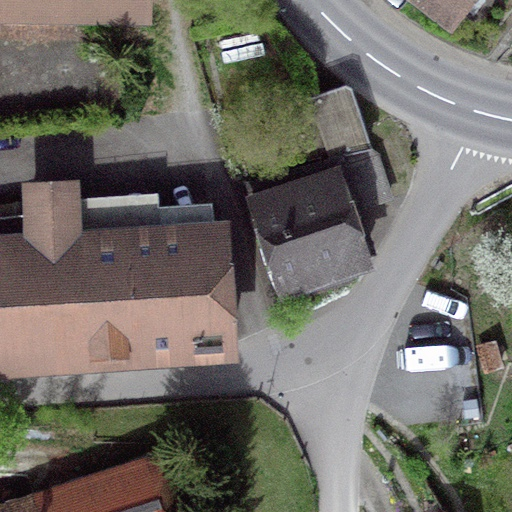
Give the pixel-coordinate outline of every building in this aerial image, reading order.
[(69,0),(70,20),(131,20),(131,0),(0,0),(0,20),(52,22),(52,0),(69,0)] [(429,0),(446,12),(454,0),(429,0)] [(347,87),(309,100),(328,157),(368,148),(347,87)] [(389,195),(376,155),(368,148),(328,157),(321,160),(327,176),(339,172),(351,207),(389,195)] [(282,295),(358,269),(327,176),(250,201),(282,295)] [(0,359),(228,344),(221,238),(78,249),(73,189),(27,193),(29,218),(0,220),(0,359)] [(0,508),(0,511),(175,511),(158,457),(0,508)]
